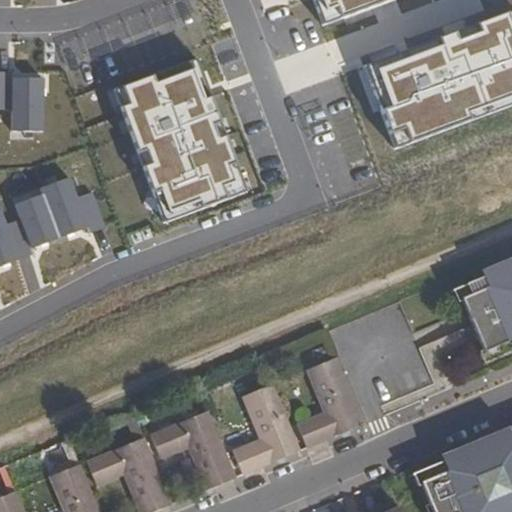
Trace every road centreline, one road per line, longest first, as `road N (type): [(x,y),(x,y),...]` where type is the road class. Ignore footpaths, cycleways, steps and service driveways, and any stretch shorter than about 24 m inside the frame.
road 1 (track): [(511,230),(0,442)]
road 2 (residential): [(236,0),(308,196),(101,275),(0,330)]
road 3 (residential): [(232,511),(511,394)]
road 4 (residential): [(118,0),(59,20),(0,20)]
